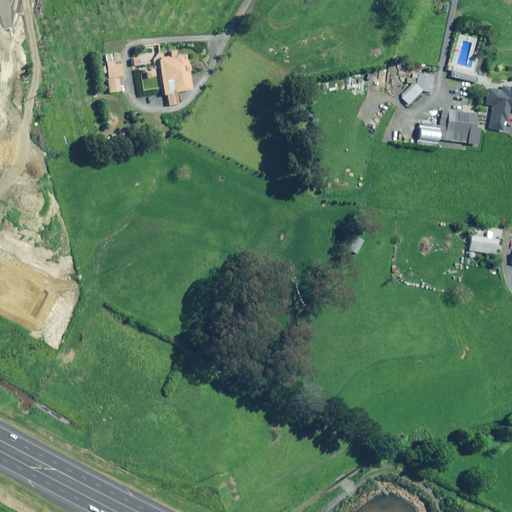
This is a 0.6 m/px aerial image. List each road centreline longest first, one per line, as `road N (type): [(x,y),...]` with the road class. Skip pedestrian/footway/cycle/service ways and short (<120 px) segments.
road 1 (motorway): [(0,433),(154,511)]
road 2 (track): [(325,511),(377,473),(402,471),(433,489),(443,511)]
road 3 (motorway): [(108,511),(0,456)]
